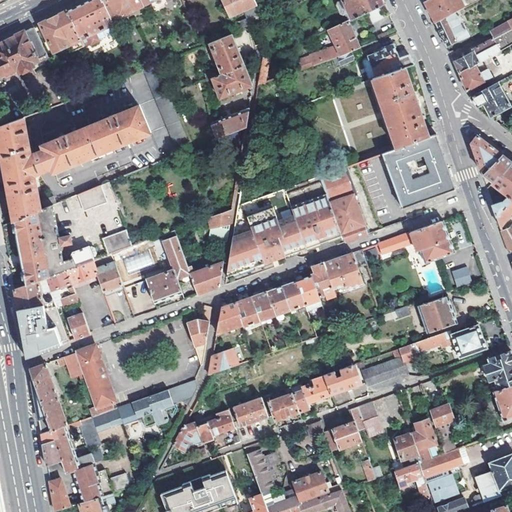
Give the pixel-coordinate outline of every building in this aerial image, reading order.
[(88,36),(114,23),(113,21),(102,0),(90,0),(74,8),(68,11),(84,45),(85,47),(92,45),(88,36)] [(102,0),(113,21),(145,5),(142,0),(102,0)] [(222,0),(231,17),(242,11),(246,18),(234,23),(238,32),(246,28),(265,18),(256,0),(222,0)] [(383,0),(343,0),(352,19),(386,5),(383,0)] [(426,4),(436,22),(458,10),(476,0),(425,0),(424,1),(426,4)] [(437,26),(446,46),(469,34),(458,10),(436,22),(437,26)] [(68,11),(42,23),(55,51),(57,50),(59,54),(61,52),(63,55),(73,50),(73,51),(84,45),(68,11)] [(471,49),(472,52),(478,62),(505,47),(511,43),(511,18),(490,30),(493,38),(471,49)] [(360,46),(348,21),(329,30),(339,52),(337,52),(337,54),(360,46)] [(88,36),(92,45),(101,40),(101,39),(117,31),(114,23),(88,36)] [(34,27),(27,30),(9,39),(0,43),(0,73),(1,73),(2,76),(5,74),(8,79),(34,66),(32,63),(48,55),(34,27)] [(223,73),(245,65),(234,34),(210,43),(223,73)] [(406,68),(414,65),(409,55),(402,57),(397,43),(384,48),(386,54),(370,60),(376,78),(406,68)] [(461,75),(468,89),(492,77),(488,68),(480,72),(478,68),(492,62),(494,64),(506,58),(504,53),(507,51),(505,47),(478,62),(460,72),(461,75)] [(311,56),(313,63),(326,59),(323,52),(311,56)] [(454,62),(460,72),(478,62),(472,52),(454,62)] [(157,65),(144,70),(179,153),(192,148),(157,65)] [(220,98),(253,85),(245,65),(223,73),(217,76),(212,78),(220,98)] [(397,147),(429,136),(406,68),(376,78),(374,79),(397,147)] [(212,78),(217,76),(216,73),(213,74),(212,71),(205,74),(207,78),(207,80),(212,78)] [(498,81),(471,95),(477,107),(490,117),(511,105),(498,81)] [(44,144),(46,149),(53,167),(54,171),(151,133),(140,106),(44,144)] [(211,122),(217,138),(246,126),(249,107),(211,122)] [(42,209),(35,174),(32,154),(24,117),(0,125),(0,138),(6,172),(15,220),(42,209)] [(382,153),(402,208),(439,195),(455,189),(436,133),(429,136),(397,147),(382,153)] [(493,165),(503,155),(499,152),(476,134),(471,140),(481,171),(489,162),(493,165)] [(46,149),(32,154),(35,174),(53,167),(46,149)] [(493,181),(511,162),(511,161),(510,160),(503,155),(493,165),(484,174),(493,181)] [(494,208),(497,216),(511,201),(511,162),(493,181),(491,184),(508,197),(494,208)] [(342,235),(344,242),(368,233),(354,195),(355,194),(346,166),(321,175),(325,188),(342,235)] [(103,185),(79,194),(84,211),(107,202),(103,185)] [(342,235),(325,188),(247,216),(252,230),(233,237),(226,276),(274,259),(289,254),(316,244),(342,235)] [(43,201),(45,208),(54,205),(57,203),(54,196),(43,201)] [(511,201),(497,216),(501,229),(511,214),(511,201)] [(21,257),(26,284),(45,277),(66,270),(92,260),(94,260),(93,257),(96,256),(96,254),(94,248),(92,247),(89,248),(89,246),(73,252),(72,255),(73,259),(64,261),(62,249),(64,249),(64,244),(71,243),(72,241),(72,237),(69,236),(59,237),(54,205),(45,208),(42,209),(15,220),(21,257)] [(210,240),(227,242),(228,235),(230,223),(233,209),(209,218),(210,228),(210,240)] [(426,263),(455,252),(444,220),(410,233),(417,252),(421,250),(426,263)] [(511,249),(511,224),(510,228),(502,230),(509,250),(511,249)] [(128,229),(102,238),(108,255),(111,254),(134,245),(128,229)] [(182,293),(184,299),(198,294),(186,262),(174,231),(161,235),(173,269),(182,293)] [(400,236),(371,246),(373,253),(380,251),(382,254),(403,246),(400,236)] [(366,265),(361,250),(324,263),(334,289),(346,285),(347,291),(364,285),(359,268),(366,265)] [(127,272),(152,264),(148,252),(123,259),(127,272)] [(98,276),(105,296),(124,289),(111,254),(108,255),(94,260),(92,260),(97,273),(98,276)] [(192,259),(186,262),(198,294),(209,290),(220,286),(224,261),(192,272),(190,266),(194,264),(192,259)] [(66,270),(71,283),(97,273),(92,260),(66,270)] [(334,289),(324,263),(313,267),(315,274),(312,276),(319,297),(335,292),(334,289)] [(452,269),(455,286),(472,283),(468,266),(452,269)] [(146,279),(155,302),(182,293),(173,269),(146,279)] [(45,277),(50,290),(57,287),(64,308),(78,302),(72,286),(71,283),(66,270),(45,277)] [(97,273),(71,283),(72,286),(98,276),(97,273)] [(312,276),(296,281),(305,306),(307,310),(322,304),(319,297),(312,276)] [(17,299),(19,310),(54,303),(50,290),(45,277),(26,284),(15,289),(17,299)] [(296,281),(282,286),(291,310),(305,306),(296,281)] [(282,286),(268,291),(276,316),(291,310),(282,286)] [(57,287),(50,290),(54,303),(57,310),(64,308),(57,287)] [(125,292),(124,289),(105,296),(106,299),(125,292)] [(268,291),(252,297),(261,321),(276,316),(268,291)] [(428,333),(457,323),(448,296),(419,305),(428,333)] [(252,297),(236,302),(244,324),(245,326),(261,321),(252,297)] [(236,302),(221,307),(217,334),(244,324),(236,302)] [(54,303),(19,310),(23,334),(27,356),(62,344),(61,342),(67,339),(57,310),(54,303)] [(187,323),(202,364),(203,361),(213,308),(212,308),(212,306),(205,305),(201,320),(196,320),(187,323)] [(396,310),(398,317),(410,313),(408,306),(396,310)] [(68,317),(76,339),(89,334),(82,312),(68,317)] [(459,358),(488,348),(479,325),(453,334),(452,331),(399,349),(404,363),(415,360),(412,354),(440,344),(441,347),(454,343),(459,358)] [(96,345),(76,352),(83,371),(88,387),(95,406),(98,414),(107,411),(113,409),(111,402),(115,401),(96,345)] [(236,347),(213,353),(210,374),(240,364),(236,347)] [(397,360),(363,372),(368,386),(407,372),(404,363),(399,349),(393,350),(397,360)] [(490,381),(493,392),(511,385),(511,354),(511,351),(487,360),(489,364),(484,365),(490,381)] [(83,371),(76,352),(57,359),(60,366),(68,363),(72,375),(76,374),(83,371)] [(37,411),(41,433),(56,428),(68,424),(45,363),(29,369),(29,371),(34,380),(31,381),(37,411)] [(335,371),(325,375),(332,394),(363,383),(356,364),(340,369),(342,376),(337,378),(335,371)] [(88,387),(83,371),(76,374),(81,389),(88,387)] [(309,403),(332,394),(325,375),(312,379),(315,386),(311,387),(310,384),(302,387),(303,390),(294,393),(300,412),(310,408),(309,403)] [(504,421),(511,417),(511,385),(493,392),(504,421)] [(291,387),(285,388),(287,394),(273,399),(271,393),(267,395),(276,420),(300,412),(294,393),(291,387)] [(171,389),(152,396),(161,426),(170,423),(172,420),(168,408),(177,405),(171,389)] [(420,410),(429,407),(425,395),(415,398),(420,410)] [(161,426),(152,396),(135,402),(139,414),(144,412),(149,427),(159,424),(161,426)] [(240,425),(268,415),(261,397),(233,407),(240,425)] [(430,411),(440,440),(450,437),(455,435),(450,420),(452,420),(448,405),(430,411)] [(113,409),(107,411),(113,427),(126,423),(121,406),(113,409)] [(366,429),(358,406),(350,409),(355,421),(358,431),(366,429)] [(213,435),(235,427),(228,408),(217,412),(219,417),(198,425),(204,442),(214,438),(213,435)] [(428,418),(415,422),(418,431),(412,433),(422,461),(428,459),(425,453),(430,451),(428,446),(437,443),(428,418)] [(64,467),(66,474),(72,471),(95,463),(102,461),(103,457),(100,450),(78,458),(69,428),(83,424),(82,420),(68,424),(56,428),(63,463),(64,467)] [(198,445),(204,442),(198,425),(196,420),(186,423),(174,445),(184,451),(187,446),(193,449),(196,444),(198,445)] [(321,420),(310,424),(311,427),(308,428),(312,439),(326,435),(325,432),(321,420)] [(355,421),(325,432),(326,435),(332,452),(362,441),(358,431),(355,421)] [(44,447),(47,467),(63,463),(56,428),(41,433),(44,447)] [(412,433),(395,439),(405,467),(420,462),(422,461),(412,433)] [(235,444),(241,442),(238,435),(233,438),(235,444)] [(440,440),(443,447),(445,453),(455,450),(450,437),(440,440)] [(274,488),(270,477),(266,466),(273,463),(278,462),(274,453),(263,457),(257,443),(245,447),(261,494),(267,511),(280,511),(298,506),(341,491),(345,489),(343,484),(328,489),(322,472),(311,476),(311,474),(303,476),(304,478),(293,482),(296,491),(271,500),(268,491),(274,488)] [(201,456),(208,454),(206,448),(199,450),(201,456)] [(420,462),(425,478),(464,464),(458,448),(455,450),(445,453),(439,455),(428,459),(422,461),(420,462)] [(509,487),(511,485),(511,453),(488,462),(491,471),(478,476),(485,493),(474,497),(472,501),(474,506),(510,491),(509,487)] [(361,464),(367,482),(375,479),(369,461),(361,464)] [(434,511),(425,478),(420,462),(405,467),(394,471),(400,488),(410,485),(409,481),(417,479),(427,511),(434,511)] [(72,471),(84,502),(100,497),(129,489),(125,473),(107,478),(105,469),(97,471),(95,463),(72,471)] [(276,472),(273,463),(266,466),(270,477),(273,475),(276,472)] [(226,502),(236,498),(226,470),(210,476),(209,474),(202,477),(205,486),(193,491),(190,481),(182,484),(182,486),(160,494),(166,511),(197,511),(205,509),(206,511),(227,504),(226,502)] [(435,503),(468,491),(461,471),(427,483),(435,503)] [(53,496),(55,511),(69,507),(60,478),(50,481),(53,496)] [(298,506),(300,511),(313,511),(336,505),(338,511),(349,511),(350,511),(341,491),(298,506)] [(267,511),(261,494),(250,499),(254,511),(252,511),(267,511)] [(80,503),(82,511),(110,511),(108,504),(103,506),(100,497),(84,502),(80,503)] [(464,498),(439,508),(440,511),(456,511),(468,508),(464,498)] [(509,511),(505,498),(490,504),(493,511),(509,511)]
